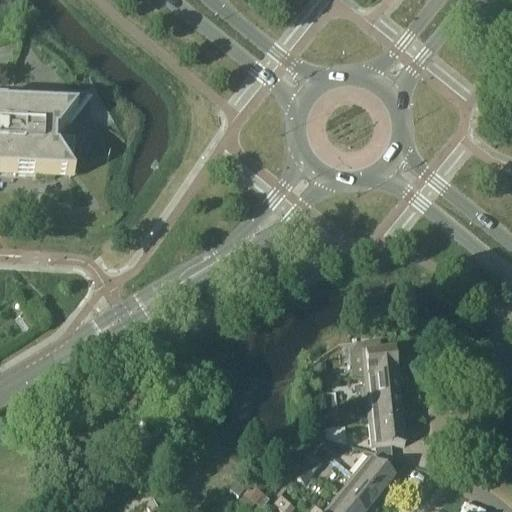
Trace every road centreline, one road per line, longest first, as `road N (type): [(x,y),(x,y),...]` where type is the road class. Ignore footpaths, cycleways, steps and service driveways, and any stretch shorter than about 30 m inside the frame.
road 1 (unclassified): [(0,395),(222,260),(260,231),(312,171)]
road 2 (primary): [(157,0),(295,111)]
road 3 (primary): [(382,175),(511,280)]
road 4 (primary): [(511,241),(403,147)]
road 5 (primary): [(323,78),(215,2)]
